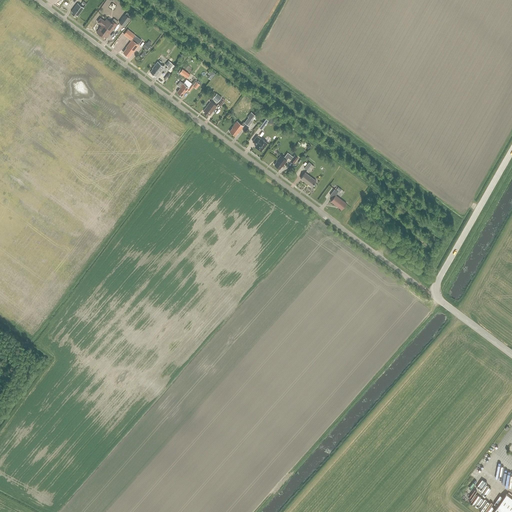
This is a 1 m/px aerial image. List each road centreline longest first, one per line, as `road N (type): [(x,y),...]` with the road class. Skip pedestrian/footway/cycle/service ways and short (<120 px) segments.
road 1 (residential): [(416,284),(36,0)]
road 2 (tertiary): [(511,354),(433,296),(511,150)]
